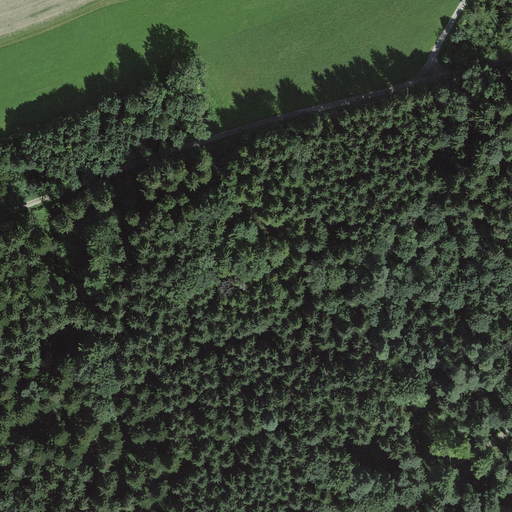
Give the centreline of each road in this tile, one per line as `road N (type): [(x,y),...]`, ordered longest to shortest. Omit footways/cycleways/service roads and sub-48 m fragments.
road 1 (track): [(0,212),(184,148),(433,77),(469,0)]
road 2 (track): [(61,511),(97,428),(83,295),(101,179)]
road 3 (track): [(357,511),(511,436)]
